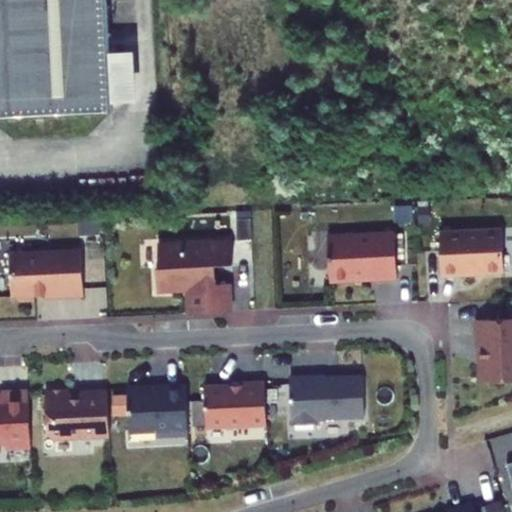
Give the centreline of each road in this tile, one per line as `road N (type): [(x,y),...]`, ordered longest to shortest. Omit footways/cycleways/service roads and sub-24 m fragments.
road 1 (residential): [(0,343),(408,332),(427,360),(428,443)]
road 2 (residential): [(262,511),(401,471),(428,443)]
